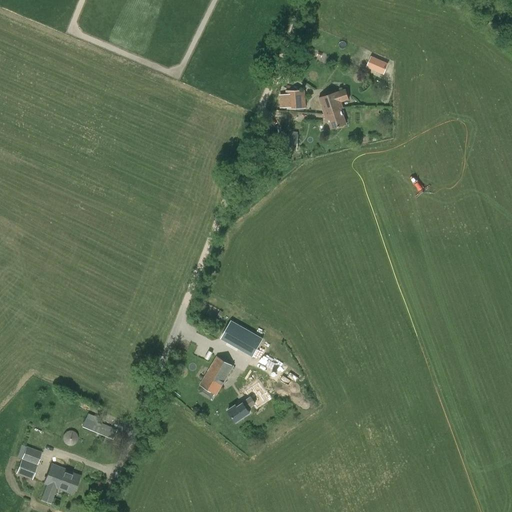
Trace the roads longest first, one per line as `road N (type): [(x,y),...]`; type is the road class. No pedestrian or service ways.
road 1 (track): [(188,301),(307,0)]
road 2 (unclassified): [(106,511),(188,301)]
